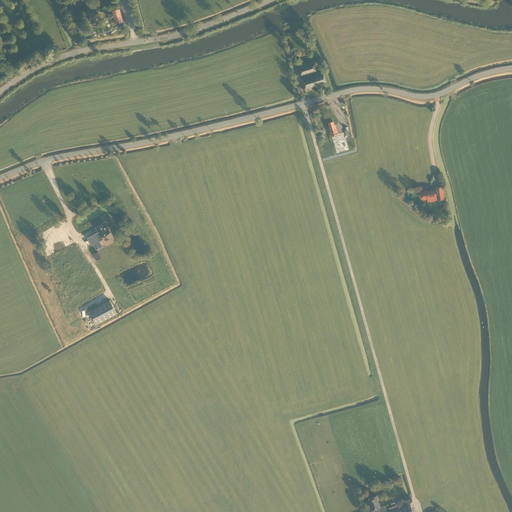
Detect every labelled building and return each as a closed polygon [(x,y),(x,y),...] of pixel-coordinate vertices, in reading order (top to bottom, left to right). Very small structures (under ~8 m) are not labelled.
[(115,23),(122,21),(123,21),(120,10),(112,12),(115,23)] [(80,22),(73,25),(76,32),(83,30),(80,22)] [(317,73),(314,62),(299,66),(302,77),(301,78),(305,91),(321,87),(320,83),(326,82),(324,74),(318,76),(317,73)] [(334,125),(333,121),(329,123),(330,127),(329,128),(331,136),(338,134),(335,125),(334,125)] [(349,132),(339,135),(341,140),(350,137),(349,132)] [(444,199),(442,187),(442,186),(435,188),(436,188),(438,200),(444,199)] [(435,190),(426,191),(426,190),(422,191),(423,200),(427,199),(428,202),(437,201),(435,190)] [(50,219),(32,230),(36,236),(54,225),(50,219)] [(95,234),(99,241),(103,239),(102,238),(107,235),(106,234),(110,232),(104,223),(96,227),(99,232),(95,234)] [(73,254),(77,262),(82,259),(77,252),(73,254)] [(43,272),(53,267),(51,263),(41,269),(43,272)] [(84,304),(95,297),(84,279),(69,288),(72,292),(79,288),(84,297),(80,299),(84,304)] [(116,313),(109,300),(89,311),(96,324),(116,313)] [(376,496),(368,499),(370,504),(369,505),(370,509),(371,509),(372,511),(413,511),(410,503),(386,511),(385,506),(380,507),(380,506),(381,505),(380,503),(378,502),(376,496)]
